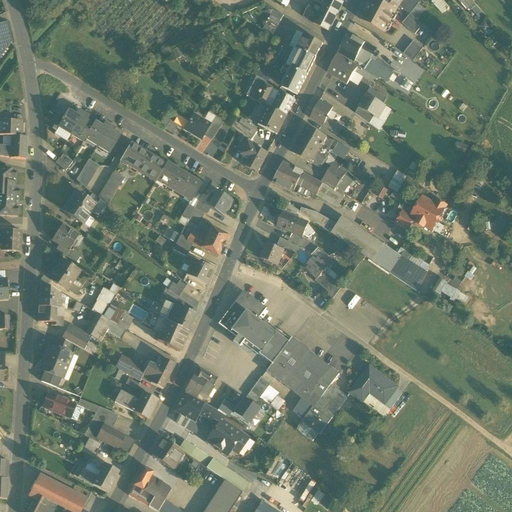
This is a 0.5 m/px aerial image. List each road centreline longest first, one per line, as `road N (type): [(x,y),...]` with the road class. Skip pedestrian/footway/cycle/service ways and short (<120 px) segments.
road 1 (residential): [(107,511),(196,347),(229,263)]
road 2 (residential): [(27,62),(256,195)]
road 3 (secondary): [(12,511),(31,263)]
road 4 (unclassified): [(415,383),(285,286),(229,263)]
road 5 (residential): [(256,195),(349,13)]
road 6 (secondary): [(31,263),(39,122),(27,62)]
road 7 (track): [(511,455),(415,383)]
